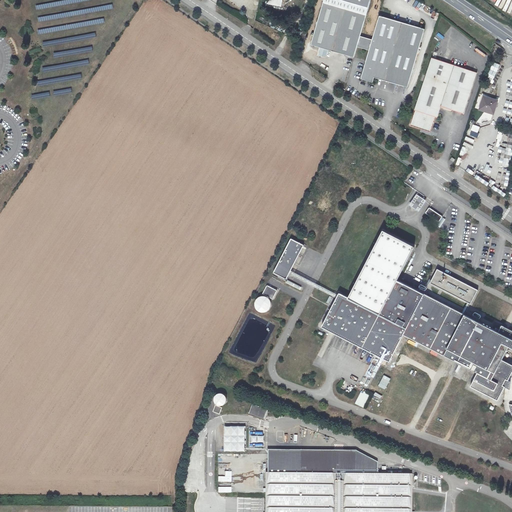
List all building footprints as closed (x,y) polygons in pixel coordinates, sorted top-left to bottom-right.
[(363,48),(366,38),(360,36),(370,0),(324,0),(311,45),(354,57),(357,47),(363,48)] [(366,38),(363,48),(369,50),(361,79),(373,82),(374,78),(408,87),(425,29),(379,16),(372,40),(366,38)] [(321,48),(319,55),(326,58),(328,50),(321,48)] [(432,58),(415,110),(415,111),(410,126),(430,132),(435,117),(437,118),(441,106),(464,114),(477,73),(432,58)] [(493,114),(498,101),(484,96),(480,110),(493,114)] [(479,133),(472,131),(468,129),(466,134),(470,135),(477,138),(479,133)] [(412,205),(418,209),(424,201),(417,197),(412,205)] [(430,208),(429,208),(426,213),(439,222),(442,217),(443,217),(442,216),(430,208)] [(404,335),(477,373),(470,386),(498,401),(505,387),(510,390),(511,381),(508,380),(511,373),(511,364),(502,360),(509,347),(511,348),(511,338),(398,280),(415,247),(383,230),(349,297),(339,293),(322,327),(390,362),(404,335)] [(304,245),(292,239),(291,239),(274,272),(274,273),(286,279),(287,279),(304,246),(304,245)] [(439,269),(431,283),(472,304),(480,290),(439,269)] [(272,299),(273,299),(277,291),(267,286),(263,294),(272,299)] [(268,298),(266,296),(262,296),(259,297),(257,299),(255,302),(255,305),(256,308),(258,310),(261,312),(264,312),(267,311),(269,309),(271,307),(271,303),(270,300),(268,298)] [(383,367),(380,376),(387,379),(391,370),(383,367)] [(364,378),(362,384),(369,386),(371,380),(364,378)] [(355,404),(364,408),(371,395),(362,390),(355,404)] [(217,404),(218,405),(220,406),(222,405),(224,404),(226,403),(227,401),(227,399),(226,397),(225,395),(224,394),(222,393),(220,393),(218,394),(216,395),(215,397),(214,399),(214,401),(215,403),(217,404)] [(267,409),(253,404),(249,414),(264,419),(267,409)] [(216,405),(213,412),(220,414),(222,407),(216,405)] [(224,426),(224,451),(246,451),(246,426),(224,426)] [(265,473),(377,474),(377,462),(355,451),(268,450),(268,455),(220,455),(220,494),(265,494),(265,473)] [(377,474),(265,473),(265,494),(264,511),(411,511),(412,474),(377,474)]
